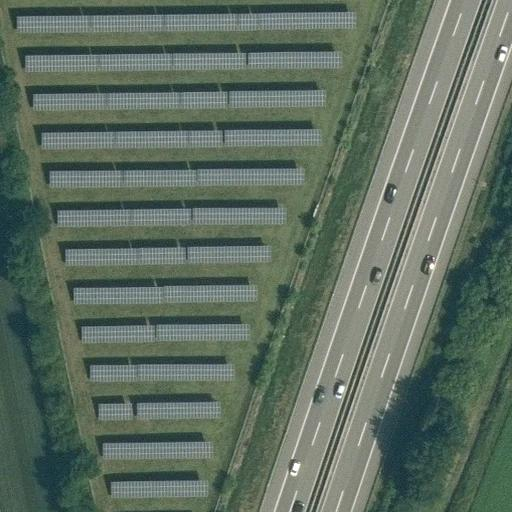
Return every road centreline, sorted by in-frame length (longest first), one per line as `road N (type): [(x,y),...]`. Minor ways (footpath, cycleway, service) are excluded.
road 1 (motorway): [(465,0),(285,511)]
road 2 (motorway): [(336,511),(511,0)]
